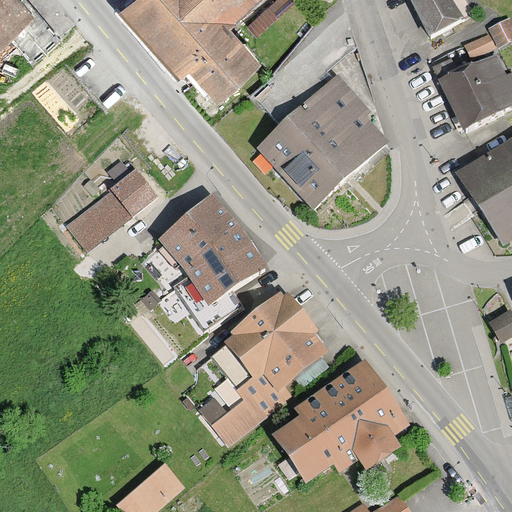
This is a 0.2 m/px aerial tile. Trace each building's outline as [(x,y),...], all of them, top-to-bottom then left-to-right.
[(0,0),(0,49),(37,17),(21,0),(0,0)] [(134,0),(124,9),(185,81),(197,71),(226,105),(270,68),(233,26),(263,0),(134,0)] [(450,0),(409,0),(434,46),(466,29),(450,0)] [(511,22),(490,33),(500,54),(511,48),(511,22)] [(511,74),(504,60),(443,91),(469,142),(511,120),(511,74)] [(341,82),(261,158),(319,218),(393,147),(369,123),(375,117),(341,82)] [(511,146),(459,181),(508,254),(511,252),(511,146)] [(123,200),(142,222),(166,201),(147,179),(123,200)] [(114,194),(69,230),(88,254),(134,218),(114,194)] [(214,203),(150,256),(175,285),(186,275),(220,315),(272,272),(214,203)] [(214,434),(230,453),(294,401),(290,396),(333,360),(318,342),(323,338),(292,301),(287,305),(284,301),(234,342),(237,346),(229,353),(255,384),(239,397),(247,406),(214,434)] [(511,317),(491,330),(504,350),(511,344),(511,317)] [(277,446),(312,495),(339,476),(343,483),(364,469),(372,481),(406,457),(398,446),(415,434),(369,369),(298,417),(305,426),(277,446)] [(159,511),(186,489),(165,467),(114,509),(116,511),(159,511)] [(368,511),(365,507),(358,511),(407,511),(399,500),(382,511),(368,511)]
